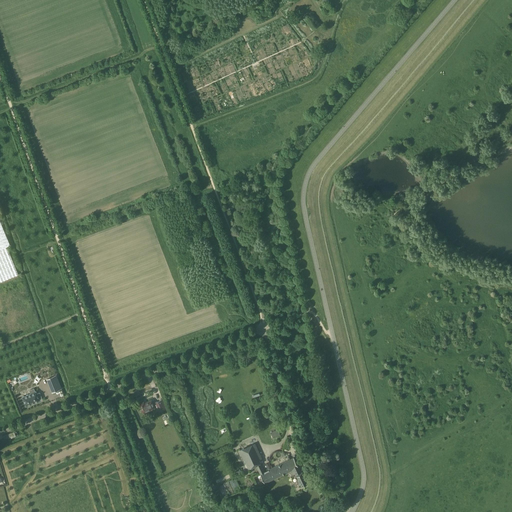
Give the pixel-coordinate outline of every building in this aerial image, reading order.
[(307,17),(305,19),(313,30),(321,24),(313,13),(307,17)] [(0,282),(18,275),(7,247),(10,246),(0,221),(0,282)] [(55,376),(46,379),(52,392),(61,388),(55,376)] [(25,406),(39,400),(39,399),(42,398),(39,393),(37,394),(36,391),(35,392),(34,388),(29,390),(30,393),(22,397),(25,406)] [(152,410),(155,408),(152,400),(149,402),(149,401),(145,403),(144,402),(140,404),(142,409),(141,410),(142,411),(143,412),(152,409),(152,410)] [(163,406),(161,400),(155,402),(158,408),(163,406)] [(280,435),(278,429),(271,432),(273,437),(280,435)] [(293,475),(296,473),(302,485),(308,482),(303,471),(301,472),(294,458),(269,469),(265,471),(261,463),(260,459),(262,458),(254,443),(240,450),(248,469),(256,465),(265,483),(291,470),(293,475)]
